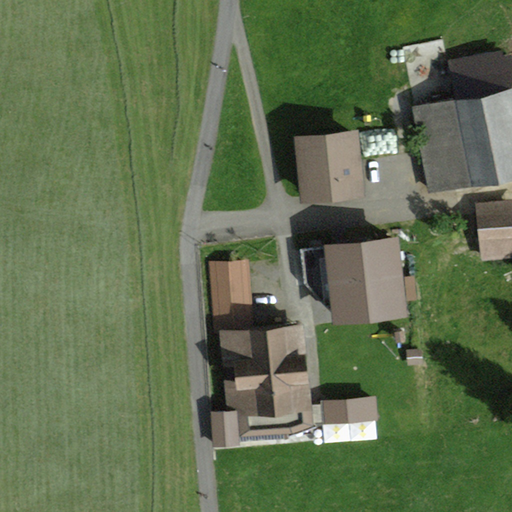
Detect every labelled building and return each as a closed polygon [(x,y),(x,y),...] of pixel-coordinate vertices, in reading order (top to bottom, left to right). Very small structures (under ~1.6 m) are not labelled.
[(457,98),(416,106),(433,190),(511,174),(511,86),(506,88),(500,55),(450,64),(457,98)] [(352,132),(300,138),(305,192),(358,187),(352,132)] [(482,255),(511,251),(511,209),(477,213),(482,255)] [(393,238),(303,248),(306,280),(333,277),(337,312),(401,305),(399,285),(400,285),(399,268),(397,268),(393,238)] [(245,261),(213,264),(218,331),(223,331),(223,329),(250,327),(245,261)] [(223,329),(223,331),(226,360),(237,359),(239,379),(228,380),(231,410),(210,411),(212,441),(288,436),(287,426),(309,419),(308,403),(300,322),(250,327),(223,329)] [(419,349),(409,350),(410,363),(420,362),(419,349)] [(321,402),(308,403),(309,419),(287,426),(288,436),(317,433),(318,441),(376,437),(373,405),(321,410),(321,402)]
